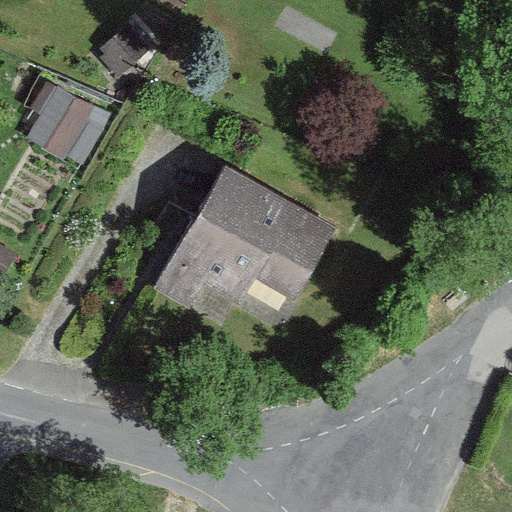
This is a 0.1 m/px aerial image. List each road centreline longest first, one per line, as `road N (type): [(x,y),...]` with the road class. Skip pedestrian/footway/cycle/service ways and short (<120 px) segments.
road 1 (residential): [(343,483),(0,399)]
road 2 (residential): [(511,314),(343,483)]
